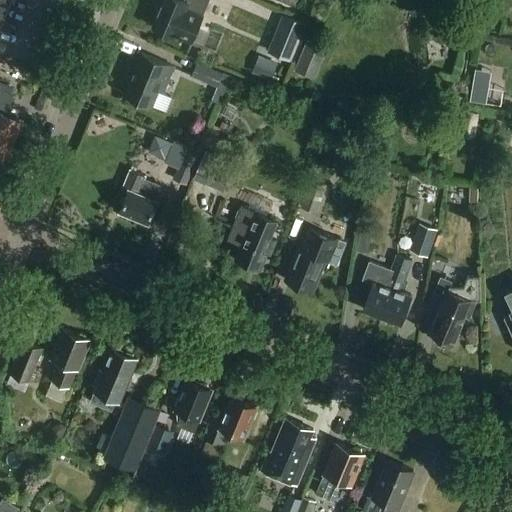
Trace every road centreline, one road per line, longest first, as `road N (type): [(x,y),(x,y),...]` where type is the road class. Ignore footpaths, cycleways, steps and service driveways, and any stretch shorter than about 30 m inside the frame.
road 1 (unclassified): [(511,458),(431,414),(18,239)]
road 2 (residential): [(18,239),(118,0)]
